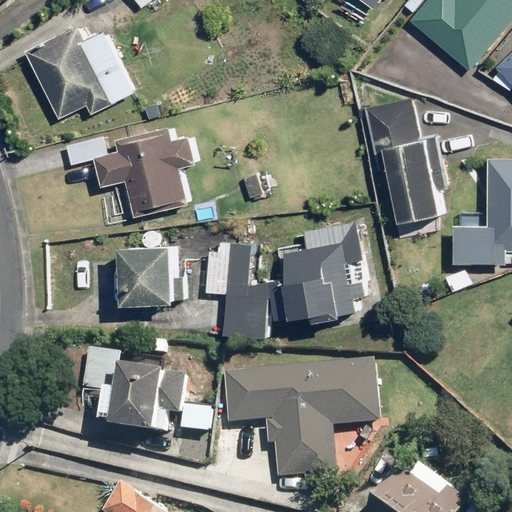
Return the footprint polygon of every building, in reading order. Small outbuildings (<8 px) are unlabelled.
[(138,0),(147,10),(159,0),(138,0)] [(360,0),(375,10),(382,0),(360,0)] [(511,0),(429,0),(427,3),(423,0),(411,0),(407,7),(418,15),(410,25),(472,73),(511,21),(511,0)] [(84,27),(27,55),(60,121),(88,108),(92,117),(137,95),(108,35),(92,43),(84,27)] [(511,56),(499,68),(511,81),(511,56)] [(296,62),(275,70),(283,90),(304,82),(296,62)] [(416,113),(366,122),(378,186),(389,184),(399,238),(446,230),(438,183),(446,182),(440,146),(422,149),(416,113)] [(175,143),(172,130),(109,147),(107,137),(68,148),(73,168),(97,162),(105,191),(128,184),(136,217),(191,203),(184,174),(203,169),(194,138),(175,143)] [(511,161),(491,161),(488,213),(459,212),(457,266),(510,268),(510,263),(511,262),(511,161)] [(260,169),(241,175),(250,203),(269,197),(260,169)] [(345,317),(359,314),(357,304),(373,301),(360,225),(308,233),(311,252),(284,256),(288,276),(271,279),(272,285),(279,326),(315,320),(316,329),(346,324),(345,317)] [(271,341),(272,285),(253,284),(254,239),(223,238),(222,251),(211,251),(210,295),(227,296),(226,339),(271,341)] [(177,273),(178,249),(123,248),(121,309),(176,311),(176,301),(189,301),(190,274),(177,273)] [(476,286),(468,268),(447,278),(454,295),(476,286)] [(187,420),(190,377),(123,373),(124,353),(90,351),(87,394),(104,395),(102,436),(169,440),(171,419),(187,420)] [(379,364),(226,372),(229,426),(268,424),(269,449),(277,449),(279,481),(336,478),(333,425),(382,422),(379,364)] [(482,511),(412,461),(375,511),(482,511)] [(166,511),(126,489),(113,511),(166,511)]
